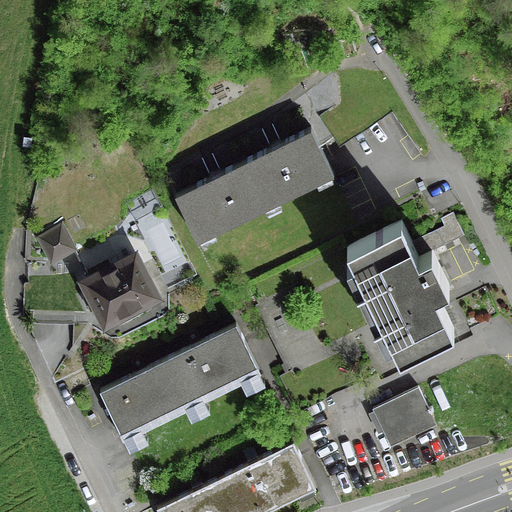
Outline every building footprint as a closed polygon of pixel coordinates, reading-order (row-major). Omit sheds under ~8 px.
[(331,172),(309,127),(240,161),(262,206),(331,172)] [(240,161),(174,193),(196,238),(262,206),(240,161)] [(451,212),(438,218),(450,240),(462,234),(451,212)] [(412,246),(399,219),(345,246),(397,353),(452,326),(442,306),(434,290),(447,284),(441,272),(430,250),(442,244),(437,234),(412,246)] [(72,248),(59,224),(36,237),(49,261),(72,248)] [(153,295),(132,256),(83,281),(103,321),(153,295)] [(256,367),(234,322),(178,350),(199,395),(256,367)] [(178,350),(99,388),(121,433),(199,395),(178,350)] [(430,414),(416,385),(370,407),(387,442),(432,421),(429,414),(430,414)] [(291,439),(235,466),(257,511),(313,484),(291,439)] [(422,457),(376,476),(383,493),(430,474),(422,457)] [(255,511),(257,511),(235,466),(156,505),(159,511),(255,511)]
